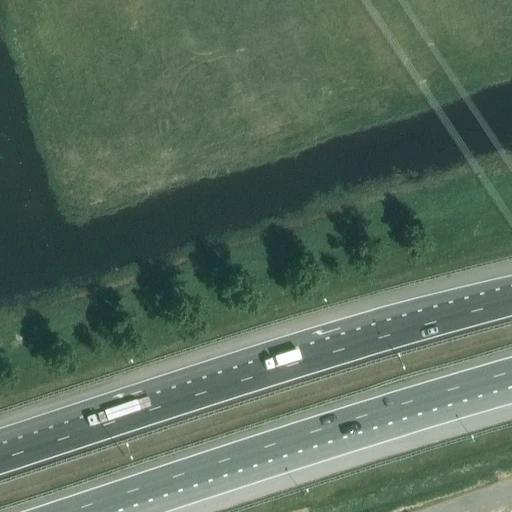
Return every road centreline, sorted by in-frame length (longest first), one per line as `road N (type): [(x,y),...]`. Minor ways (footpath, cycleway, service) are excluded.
road 1 (motorway): [(511,301),(0,461)]
road 2 (motorway): [(69,511),(511,371)]
